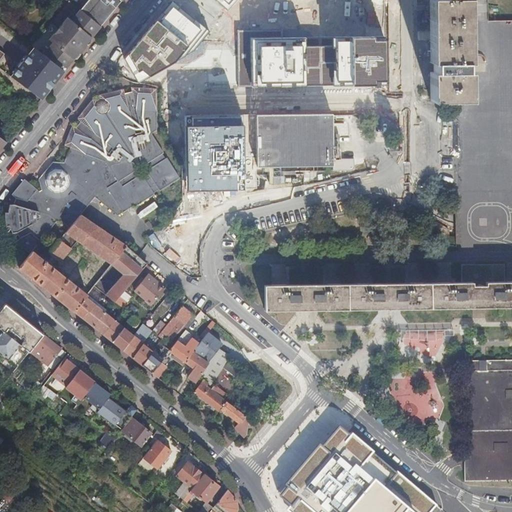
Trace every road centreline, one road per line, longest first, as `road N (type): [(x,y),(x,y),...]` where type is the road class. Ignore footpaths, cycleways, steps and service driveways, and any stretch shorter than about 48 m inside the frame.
road 1 (residential): [(323,386),(215,287),(207,259),(212,238),(223,221),(385,179),(406,161),(406,99)]
road 2 (tertiary): [(0,278),(241,476)]
road 3 (residential): [(144,0),(0,179)]
road 4 (residential): [(323,386),(452,490),(511,509)]
road 5 (residential): [(406,99),(186,104)]
road 6 (residential): [(323,386),(241,476)]
